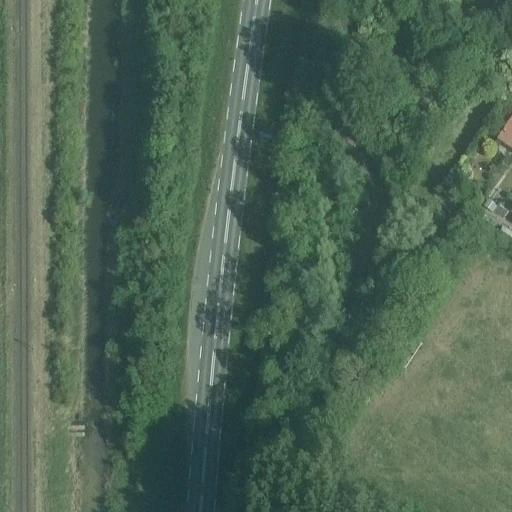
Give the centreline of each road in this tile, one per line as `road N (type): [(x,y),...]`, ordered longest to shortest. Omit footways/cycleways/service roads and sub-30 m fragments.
road 1 (track): [(298,511),(304,428),(378,257),(382,189),(338,98),(352,45),(398,0)]
road 2 (primary): [(203,511),(218,299),(259,0)]
